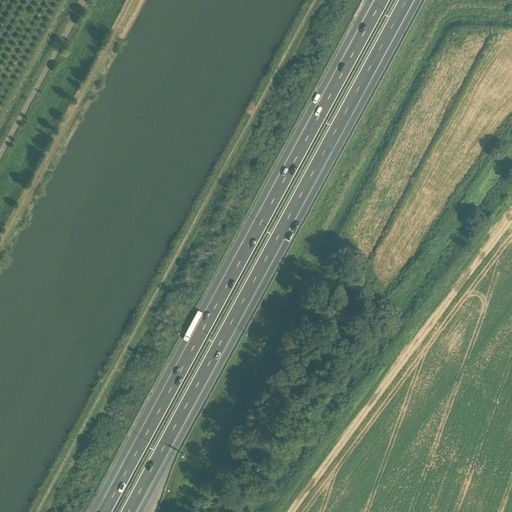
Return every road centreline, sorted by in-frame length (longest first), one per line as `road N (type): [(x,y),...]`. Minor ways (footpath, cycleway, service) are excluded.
road 1 (motorway): [(132,511),(410,0)]
road 2 (motorway): [(378,0),(100,511)]
road 3 (unclassified): [(0,159),(86,0)]
